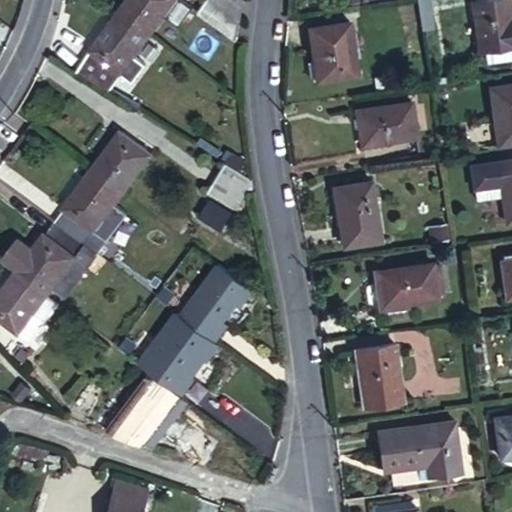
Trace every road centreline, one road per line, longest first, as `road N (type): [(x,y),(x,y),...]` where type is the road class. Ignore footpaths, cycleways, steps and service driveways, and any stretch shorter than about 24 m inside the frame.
road 1 (residential): [(269,0),(259,65),(262,120),(315,494)]
road 2 (residential): [(315,494),(253,499),(0,419)]
